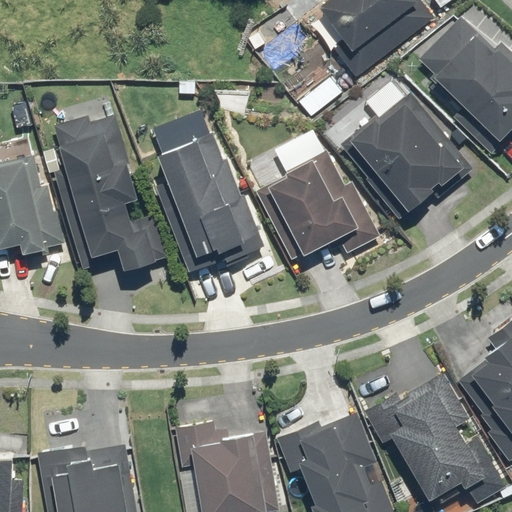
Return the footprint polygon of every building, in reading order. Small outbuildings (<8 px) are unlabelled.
[(333,44),(356,75),(435,16),(422,0),(323,0),(319,4),(343,36),(333,44)] [(495,47),(461,15),(421,58),(436,72),(432,77),(462,106),(453,115),(492,152),(506,137),(503,134),(511,124),(511,51),(501,41),(495,47)] [(327,132),(400,218),(413,206),(412,205),(434,187),(431,185),(438,179),(441,183),(468,160),(410,91),(405,95),(391,79),(327,132)] [(66,167),(55,170),(84,267),(120,256),(124,267),(156,258),(156,255),(169,252),(157,212),(131,220),(125,200),(138,196),(127,160),(130,159),(116,113),(90,121),(88,114),(54,123),(60,143),(59,143),(66,167)] [(257,188),(256,189),(292,258),(328,240),(332,248),(343,242),(347,252),(381,234),(352,179),(346,183),(327,148),(325,149),(313,127),(244,163),(257,188)] [(224,158),(213,131),(158,153),(166,175),(154,180),(190,270),(225,256),(228,264),(248,255),(247,252),(265,244),(244,192),(242,193),(227,157),(224,158)] [(0,156),(0,246),(19,241),(23,258),(49,252),(48,246),(66,241),(58,210),(55,211),(48,183),(42,185),(35,153),(1,161),(0,156)] [(487,428),(508,457),(511,453),(511,315),(487,334),(493,342),(482,350),(486,355),(457,376),(482,410),(480,411),(490,425),(487,428)] [(469,415),(441,369),(399,394),(395,389),(363,408),(382,439),(391,433),(427,494),(458,475),(463,483),(465,481),(476,500),(506,482),(476,434),(466,440),(456,423),(469,415)] [(309,499),(314,511),(394,511),(381,477),(383,476),(356,409),(320,424),(318,417),(277,433),(291,468),(300,464),(314,498),(309,499)] [(214,416),(175,424),(182,463),(193,461),(202,510),(191,511),(250,511),(251,511),(280,506),(265,428),(252,430),(251,427),(228,431),(226,424),(216,426),(214,416)] [(84,441),(37,449),(47,511),(136,511),(124,441),(85,447),(84,441)] [(7,511),(12,452),(0,450),(0,511),(7,511)]
